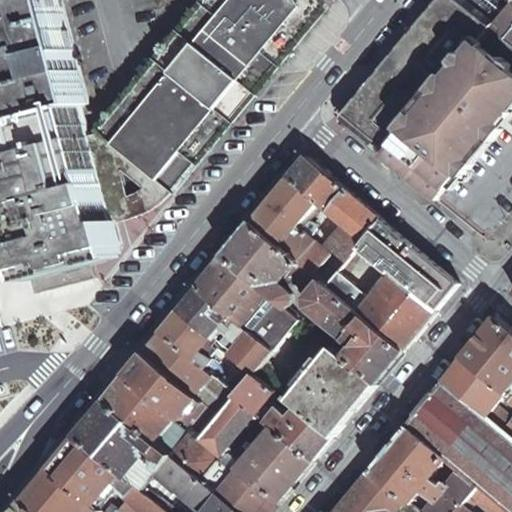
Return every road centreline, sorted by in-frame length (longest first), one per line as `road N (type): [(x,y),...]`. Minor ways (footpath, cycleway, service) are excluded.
road 1 (secondary): [(0,464),(294,113)]
road 2 (residential): [(311,511),(492,285)]
road 3 (residential): [(492,285),(294,113)]
road 4 (residential): [(0,142),(104,114),(182,0)]
road 5 (secondary): [(294,113),(371,17)]
